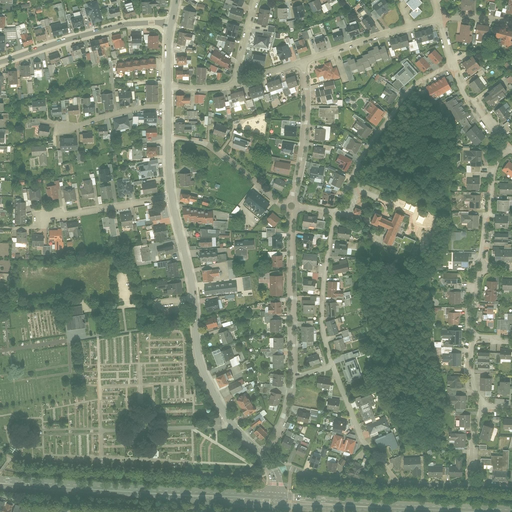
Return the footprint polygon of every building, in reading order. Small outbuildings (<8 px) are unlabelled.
[(127,0),(123,2),(127,14),(136,10),(133,1),(128,3),(127,0)] [(321,9),(316,0),(309,3),(314,12),(321,9)] [(390,6),(384,0),(381,0),(373,7),(379,15),(390,6)] [(400,0),(402,2),(403,1),(413,11),(410,14),(414,19),(422,12),(418,7),(422,3),(419,0),(400,0)] [(475,12),(476,1),(462,0),(461,11),(475,12)] [(88,7),(84,8),(87,16),(90,15),(92,24),(103,20),(98,1),(87,4),(88,7)] [(490,2),(488,10),(495,11),(496,4),(490,2)] [(305,17),(302,5),(293,8),(296,19),(305,17)] [(365,6),(358,12),(363,18),(370,12),(365,6)] [(105,11),(108,19),(121,16),(118,7),(105,11)] [(241,21),(243,11),(232,8),(229,18),(241,21)] [(261,9),(260,17),(269,18),(270,11),(261,9)] [(184,11),(180,26),(190,28),(194,13),(184,11)] [(81,16),(70,20),(73,29),(84,26),(81,16)] [(345,20),(340,20),(340,16),(337,17),(339,28),(346,27),(345,20)] [(362,22),(368,30),(376,24),(369,16),(362,22)] [(260,17),(259,25),(268,26),(269,18),(260,17)] [(296,20),(288,21),(290,32),(294,31),(293,28),(297,27),(296,20)] [(58,23),(61,35),(68,33),(66,22),(58,23)] [(51,25),(54,36),(61,35),(58,23),(51,25)] [(239,26),(229,24),(227,35),(236,37),(239,26)] [(361,34),(358,24),(346,28),(349,38),(361,34)] [(472,25),(460,24),(459,38),(470,40),(472,25)] [(475,40),(482,41),(482,36),(489,37),(490,26),(477,24),(475,40)] [(511,39),(511,31),(498,28),(496,38),(502,39),(501,44),(508,46),(509,40),(511,41),(511,39)] [(33,31),(36,41),(45,38),(42,29),(33,31)] [(304,39),(313,37),(311,29),(302,32),(304,39)] [(431,29),(423,31),(426,42),(434,39),(431,29)] [(344,40),(341,31),(333,34),(336,43),(344,40)] [(423,31),(415,34),(418,44),(426,42),(423,31)] [(179,32),(177,44),(185,46),(186,39),(191,40),(192,35),(179,32)] [(32,44),(30,36),(27,37),(25,33),(20,34),(23,46),(32,44)] [(120,34),(111,37),(115,50),(124,47),(120,34)] [(141,45),(141,34),(131,34),(131,45),(141,45)] [(270,37),(256,35),(254,46),(268,48),(270,37)] [(223,50),(232,52),(235,43),(227,41),(228,38),(218,36),(217,40),(225,42),(223,50)] [(327,45),(324,36),(313,40),(316,48),(327,45)] [(408,36),(400,38),(402,47),(410,45),(408,36)] [(106,38),(90,42),(92,51),(97,50),(99,56),(104,54),(103,48),(108,46),(106,38)] [(400,38),(392,40),(394,49),(402,47),(400,38)] [(297,46),(299,54),(309,50),(305,39),(300,41),(301,45),(297,46)] [(288,45),(277,48),(280,60),(291,56),(288,45)] [(389,59),(385,46),(381,48),(381,49),(378,50),(377,47),(371,50),(371,51),(366,53),(366,55),(361,57),(362,59),(355,61),(354,59),(352,60),(352,58),(348,59),(352,71),(358,69),(359,73),(366,71),(365,69),(371,67),(370,64),(376,63),(375,61),(382,59),(382,61),(389,59)] [(428,55),(437,65),(443,59),(434,50),(428,55)] [(86,53),(87,60),(90,59),(91,65),(96,64),(93,52),(86,53)] [(210,59),(218,64),(223,56),(214,52),(210,59)] [(60,60),(58,54),(49,57),(51,63),(60,60)] [(266,56),(253,54),(251,63),(264,65),(266,56)] [(61,58),(63,65),(73,63),(71,56),(61,58)] [(218,64),(227,68),(231,61),(223,56),(218,64)] [(416,64),(423,72),(431,66),(423,58),(416,64)] [(481,69),(475,58),(465,64),(471,75),(481,69)] [(148,68),(156,68),(156,59),(148,59),(148,60),(140,60),(140,61),(132,61),(132,62),(124,62),(124,63),(117,63),(117,73),(125,73),(125,72),(132,72),(132,71),(141,71),(141,69),(148,70),(148,68)] [(393,83),(399,90),(418,73),(407,61),(403,65),(405,67),(396,75),(394,73),(390,76),(395,82),(393,83)] [(41,62),(33,63),(34,77),(42,77),(41,62)] [(324,65),(315,69),(318,78),(323,76),(325,80),(332,77),(333,79),(341,76),(337,67),(333,69),(330,62),(324,64),(324,65)] [(47,65),(48,69),(44,69),(45,79),(54,79),(53,73),(55,73),(54,64),(47,65)] [(210,65),(208,70),(216,73),(218,67),(210,65)] [(197,68),(197,83),(205,83),(205,68),(197,68)] [(8,71),(9,84),(17,84),(15,71),(8,71)] [(383,78),(379,74),(375,80),(379,83),(383,78)] [(298,86),(295,76),(286,79),(289,89),(298,86)] [(444,78),(438,81),(445,92),(451,89),(444,78)] [(486,87),(479,78),(471,84),(477,93),(486,87)] [(280,80),(274,82),(276,89),(282,88),(280,80)] [(318,102),(333,99),(331,90),(336,89),(335,81),(325,83),(326,90),(316,91),(318,102)] [(438,81),(433,84),(439,95),(445,92),(438,81)] [(274,82),(267,84),(269,91),(276,89),(274,82)] [(433,84),(427,87),(433,99),(439,95),(433,84)] [(506,92),(501,84),(488,94),(489,96),(486,98),(491,106),(505,96),(504,94),(506,92)] [(145,85),(145,94),(155,94),(155,85),(145,85)] [(261,85),(255,87),(258,97),(264,95),(261,85)] [(255,87),(249,89),(252,99),(258,97),(255,87)] [(383,99),(391,104),(398,93),(387,87),(383,93),(386,95),(383,99)] [(423,98),(426,92),(420,88),(416,93),(423,98)] [(102,103),(103,110),(110,109),(108,94),(101,95),(101,90),(96,91),(98,103),(102,103)] [(243,91),(237,93),(239,101),(245,99),(243,91)] [(460,102),(454,92),(443,99),(448,109),(451,108),(460,102)] [(237,93),(231,95),(233,103),(239,101),(237,93)] [(145,94),(145,102),(155,102),(155,94),(145,94)] [(183,96),(176,96),(176,106),(183,106),(183,103),(190,103),(190,98),(183,98),(183,96)] [(213,98),(216,109),(222,107),(220,97),(213,98)] [(83,98),(84,112),(94,112),(93,103),(89,103),(88,98),(83,98)] [(252,99),(246,101),(247,108),(254,106),(252,99)] [(32,111),(45,111),(45,100),(32,100),(32,111)] [(367,118),(374,123),(383,110),(371,101),(365,109),(370,113),(367,118)] [(466,108),(462,101),(460,102),(451,108),(454,114),(466,108)] [(79,114),(78,104),(67,106),(68,115),(79,114)] [(331,108),(319,108),(319,117),(326,117),(326,124),(336,124),(336,115),(338,115),(338,108),(338,106),(331,106),(331,108)] [(51,109),(52,116),(61,115),(60,107),(51,109)] [(501,107),(494,112),(502,123),(509,117),(501,107)] [(470,115),(466,108),(454,114),(458,121),(470,115)] [(133,122),(156,122),(156,113),(145,113),(145,111),(142,111),(142,116),(133,116),(133,122)] [(187,116),(189,116),(189,123),(197,123),(197,111),(187,111),(187,116)] [(116,130),(130,127),(127,117),(114,121),(116,130)] [(27,127),(39,126),(38,118),(27,120),(27,127)] [(357,132),(363,138),(370,129),(359,119),(355,124),(360,129),(357,132)] [(503,125),(505,127),(503,129),(506,133),(511,130),(508,125),(510,124),(508,121),(503,125)] [(476,145),(486,137),(475,124),(466,132),(476,145)] [(48,137),(50,127),(40,125),(38,135),(48,137)] [(98,136),(107,136),(107,126),(98,126),(98,136)] [(213,134),(224,137),(227,130),(216,126),(213,134)] [(285,127),(285,136),(297,137),(297,128),(285,127)] [(315,129),(315,141),(325,142),(326,129),(315,129)] [(82,134),(83,143),(94,142),(93,133),(82,134)] [(347,149),(356,155),(362,143),(353,138),(347,149)] [(68,139),(60,139),(60,151),(68,151),(68,139)] [(76,139),(68,139),(68,151),(76,151),(76,139)] [(232,147),(245,152),(247,145),(235,140),(232,147)] [(282,153),(293,155),(295,146),(283,144),(282,153)] [(46,145),(30,146),(31,156),(39,156),(40,166),(48,165),(46,145)] [(151,156),(156,155),(155,147),(144,147),(145,156),(147,156),(147,158),(152,158),(151,156)] [(314,158),(325,160),(327,149),(316,147),(314,158)] [(338,167),(347,171),(353,160),(344,156),(346,152),(338,148),(336,152),(339,154),(335,162),(340,165),(338,167)] [(470,165),(481,165),(482,149),(462,148),(461,160),(470,161),(470,165)] [(139,166),(141,179),(157,176),(155,167),(159,167),(157,160),(148,162),(148,164),(139,166)] [(275,173),(289,176),(291,164),(277,162),(275,173)] [(502,171),(511,177),(511,165),(507,163),(502,171)] [(190,164),(190,172),(198,172),(198,164),(190,164)] [(313,167),(311,180),(323,182),(326,167),(320,166),(320,168),(313,167)] [(101,182),(110,180),(109,169),(99,170),(101,182)] [(336,173),(331,186),(339,189),(345,177),(336,173)] [(179,174),(180,187),(189,186),(188,174),(179,174)] [(467,188),(479,189),(480,177),(467,176),(467,188)] [(272,187),(283,191),(286,183),(276,179),(272,187)] [(116,181),(119,197),(126,196),(126,195),(132,194),(130,182),(123,183),(122,180),(116,181)] [(80,190),(81,200),(96,197),(94,189),(92,189),(91,181),(83,182),(84,189),(80,190)] [(143,195),(157,192),(155,182),(141,185),(143,195)] [(499,194),(511,194),(511,183),(500,183),(499,194)] [(56,186),(46,187),(48,201),(57,200),(56,186)] [(100,188),(102,199),(113,197),(111,186),(100,188)] [(30,189),(31,201),(41,200),(40,188),(30,189)] [(63,190),(65,202),(76,200),(73,188),(63,190)] [(262,215),(270,205),(253,192),(245,201),(262,215)] [(333,194),(324,193),(323,204),(331,205),(333,194)] [(469,208),(479,208),(479,193),(463,193),(463,201),(469,201),(469,208)] [(180,194),(179,201),(189,203),(189,202),(197,203),(198,198),(190,197),(190,196),(180,194)] [(497,200),(497,210),(507,211),(507,200),(497,200)] [(15,203),(15,213),(24,214),(24,203),(15,203)] [(237,206),(232,212),(235,215),(240,209),(237,206)] [(183,209),(184,221),(190,220),(190,222),(198,222),(198,223),(205,223),(205,224),(214,223),(213,212),(205,212),(205,210),(199,211),(199,209),(190,210),(190,208),(183,209)] [(148,212),(150,221),(161,219),(159,210),(148,212)] [(389,228),(384,239),(391,242),(403,215),(395,212),(391,221),(381,217),(382,215),(375,212),(370,222),(377,225),(378,223),(389,228)] [(15,213),(14,223),(23,224),(24,214),(15,213)] [(116,227),(132,224),(130,213),(102,218),(103,228),(108,227),(110,237),(118,235),(116,227)] [(280,220),(272,213),(267,219),(275,226),(280,220)] [(469,227),(477,227),(477,213),(461,213),(461,223),(469,223),(469,227)] [(304,214),(302,226),(316,228),(318,216),(304,214)] [(495,228),(508,229),(509,217),(495,216),(495,228)] [(78,221),(66,223),(68,231),(72,231),(73,236),(79,235),(78,230),(79,229),(78,221)] [(152,228),(154,240),(162,239),(161,235),(166,234),(164,226),(152,228)] [(340,228),(339,238),(351,239),(352,229),(340,228)] [(63,249),(62,229),(48,230),(49,241),(53,241),(54,249),(63,249)] [(280,248),(280,237),(275,237),(275,229),(266,229),(267,238),(271,238),(272,249),(280,248)] [(466,239),(466,231),(451,231),(451,239),(466,239)] [(25,232),(17,232),(17,242),(25,242),(25,232)] [(507,244),(508,233),(495,233),(494,244),(507,244)] [(31,235),(31,245),(43,245),(43,235),(31,235)] [(303,235),(303,243),(307,243),(306,249),(312,249),(313,236),(303,235)] [(400,244),(399,247),(411,252),(416,241),(404,236),(403,239),(397,236),(394,242),(400,244)] [(235,243),(236,256),(245,255),(244,251),(255,251),(255,242),(235,243)] [(336,244),(335,253),(347,254),(348,245),(336,244)] [(149,247),(140,248),(140,245),(133,246),(136,265),(151,264),(149,247)] [(163,254),(174,252),(172,245),(156,248),(157,252),(163,251),(163,254)] [(504,249),(495,249),(495,262),(504,262),(504,249)] [(200,253),(201,262),(202,261),(202,262),(206,262),(206,261),(207,261),(208,261),(208,262),(211,261),(212,260),(212,261),(218,260),(217,252),(211,252),(206,253),(206,252),(200,253)] [(453,266),(468,266),(469,253),(453,252),(453,266)] [(318,255),(303,253),(302,264),(304,265),(304,268),(313,269),(314,266),(317,266),(318,255)] [(281,266),(281,256),(272,256),(272,267),(281,266)] [(226,261),(229,279),(236,278),(233,260),(226,261)] [(334,265),(336,274),(349,271),(347,260),(339,261),(340,264),(334,265)] [(165,264),(167,277),(177,275),(175,262),(165,264)] [(202,271),(203,282),(214,281),(213,277),(220,276),(219,269),(202,271)] [(443,282),(457,282),(457,272),(443,272),(443,282)] [(242,277),(244,291),(252,290),(250,276),(242,277)] [(283,295),(283,276),(269,276),(270,296),(283,295)] [(353,286),(352,278),(349,278),(348,276),(339,276),(340,281),(344,280),(344,287),(353,286)] [(304,289),(315,291),(317,281),(305,279),(304,289)] [(503,289),(511,289),(511,279),(503,279),(503,289)] [(170,285),(167,285),(166,280),(157,281),(157,289),(165,288),(167,295),(180,293),(178,281),(170,283),(170,285)] [(328,281),(328,296),(343,296),(343,290),(337,290),(337,281),(328,281)] [(494,291),(494,281),(485,281),(485,290),(494,291)] [(204,286),(205,295),(237,291),(236,283),(204,286)] [(449,303),(459,303),(460,290),(449,289),(449,303)] [(494,300),(494,291),(485,290),(485,300),(494,300)] [(204,303),(207,313),(220,310),(217,300),(204,303)] [(315,312),(315,300),(303,300),(303,312),(315,312)] [(280,314),(280,302),(271,302),(271,306),(269,306),(269,314),(280,314)] [(326,303),(327,317),(335,316),(334,302),(326,303)] [(493,328),(495,304),(486,304),(486,311),(483,310),(482,320),(486,320),(486,327),(493,328)] [(82,325),(80,307),(66,309),(68,326),(74,325),(74,327),(82,325)] [(448,323),(459,323),(459,311),(448,311),(448,323)] [(498,320),(497,330),(511,330),(511,313),(505,314),(504,320),(498,320)] [(205,320),(208,329),(218,327),(216,317),(205,320)] [(279,332),(279,320),(270,320),(270,332),(279,332)] [(333,320),(326,322),(330,336),(338,334),(333,320)] [(307,326),(301,327),(302,341),(313,341),(313,321),(307,321),(307,326)] [(449,343),(461,343),(462,329),(440,328),(440,337),(449,338),(449,343)] [(218,333),(223,345),(232,342),(228,330),(218,333)] [(282,349),(282,338),(273,338),(273,349),(282,349)] [(343,339),(334,341),(336,351),(346,349),(343,339)] [(220,352),(224,362),(233,359),(230,349),(220,352)] [(511,359),(511,349),(500,349),(499,358),(511,359)] [(450,364),(460,365),(461,352),(443,351),(442,359),(450,360),(450,364)] [(283,368),(282,354),(272,355),(273,369),(283,368)] [(320,363),(318,354),(307,356),(310,365),(320,363)] [(352,358),(341,361),(347,377),(357,374),(352,358)] [(215,378),(219,387),(228,384),(227,380),(233,377),(231,372),(215,378)] [(447,387),(461,387),(461,372),(447,372),(447,387)] [(282,375),(274,374),(272,385),(281,386),(282,375)] [(330,379),(316,377),(315,386),(329,388),(330,379)] [(489,377),(479,377),(479,389),(489,389),(489,377)] [(510,381),(498,380),(497,393),(510,393),(510,381)] [(229,387),(233,394),(243,389),(239,382),(229,387)] [(270,384),(261,384),(260,393),(269,394),(270,384)] [(279,393),(271,391),(268,403),(277,405),(279,393)] [(250,401),(246,394),(236,400),(240,406),(250,401)] [(378,431),(389,427),(385,416),(375,420),(371,406),(375,405),(371,394),(354,400),(356,407),(359,406),(371,437),(379,434),(378,431)] [(449,404),(461,404),(461,394),(448,394),(449,404)] [(338,411),(339,400),(328,398),(326,409),(338,411)] [(253,407),(250,401),(240,406),(244,413),(253,407)] [(299,413),(298,422),(309,424),(311,415),(299,413)] [(460,427),(470,427),(470,413),(460,413),(460,427)] [(234,419),(240,427),(246,422),(239,415),(234,419)] [(346,430),(347,420),(334,418),(332,432),(342,433),(342,429),(346,430)] [(511,429),(511,419),(503,419),(503,430),(511,429)] [(287,422),(285,427),(292,430),(294,425),(287,422)] [(483,425),(481,431),(492,434),(493,427),(483,425)] [(260,428),(254,433),(261,440),(266,435),(260,428)] [(391,449),(399,446),(393,431),(374,438),(378,448),(389,443),(391,449)] [(481,431),(480,437),(490,440),(492,434),(481,431)] [(454,446),(465,446),(465,432),(455,432),(455,434),(449,434),(449,440),(454,440),(454,446)] [(343,437),(334,434),(331,447),(343,451),(343,452),(353,455),(356,441),(347,438),(347,439),(343,438),(343,437)] [(286,437),(282,445),(290,449),(294,442),(286,437)] [(300,444),(297,454),(305,457),(309,447),(300,444)] [(491,459),(481,458),(481,464),(492,464),(492,481),(509,481),(510,449),(503,448),(502,455),(491,454),(491,459)] [(312,455),(308,465),(317,468),(320,457),(312,455)] [(421,468),(421,456),(404,457),(404,469),(413,468),(413,475),(420,475),(420,468),(421,468)] [(449,477),(463,477),(463,466),(462,466),(462,457),(455,457),(455,466),(449,466),(449,477)] [(337,464),(328,461),(326,470),(335,473),(337,464)] [(364,465),(353,461),(349,475),(359,478),(364,465)] [(443,476),(443,465),(428,465),(428,476),(443,476)] [(0,500),(0,511),(2,511),(7,511),(10,504),(4,502),(3,506),(0,504),(0,501),(0,500)]
